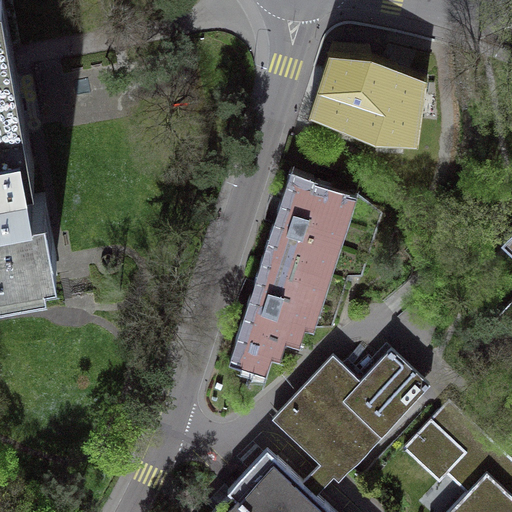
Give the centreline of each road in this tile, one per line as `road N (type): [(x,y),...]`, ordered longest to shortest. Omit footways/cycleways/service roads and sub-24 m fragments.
road 1 (tertiary): [(293,8),(284,67),(168,430)]
road 2 (residential): [(168,430),(207,444),(232,436),(378,305)]
